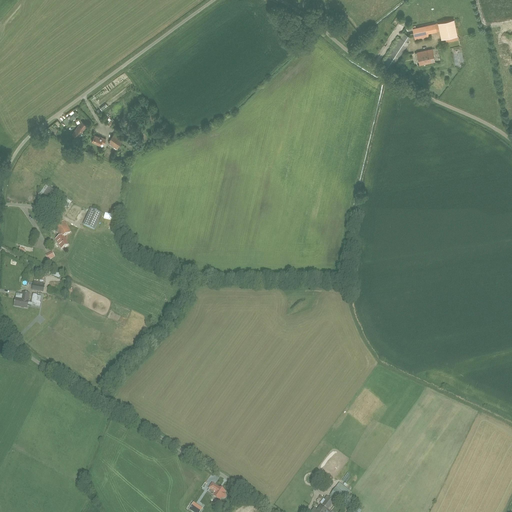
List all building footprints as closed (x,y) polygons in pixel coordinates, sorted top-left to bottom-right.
[(428,33),(439,31),(441,39),(457,36),(454,20),(438,23),(435,24),(412,29),(415,40),(429,37),(428,33)] [(406,42),(409,37),(403,33),(383,65),(391,70),(409,43),(406,42)] [(434,62),(432,49),(417,53),(420,65),(434,62)] [(69,117),(63,121),(66,125),(72,120),(69,117)] [(84,129),(80,125),(73,134),(78,138),(82,132),(84,129)] [(114,134),(108,143),(117,149),(123,140),(114,134)] [(100,145),(101,142),(104,144),(106,140),(99,137),(95,135),(92,141),(100,145)] [(49,188),(40,200),(51,207),(59,195),(49,188)] [(68,208),(71,203),(62,197),(59,203),(68,208)] [(74,221),(80,210),(72,206),(66,216),(74,221)] [(82,225),(94,230),(102,213),(89,208),(82,225)] [(70,233),(64,221),(54,227),(60,237),(56,240),(61,249),(68,246),(63,237),(70,233)] [(52,252),(45,255),(47,260),(54,257),(52,252)] [(48,275),(59,279),(61,275),(50,270),(48,275)] [(34,282),(32,290),(43,292),(45,284),(34,282)] [(15,298),(14,306),(27,308),(28,305),(40,308),(41,303),(36,302),(37,295),(33,294),(31,303),(28,303),(29,301),(28,300),(29,294),(23,293),(22,299),(15,298)] [(225,494),(224,493),(225,492),(219,488),(212,484),(209,489),(215,493),(213,496),(219,501),(221,498),(222,498),(223,498),(224,498),(225,498),(225,497),(226,496),(226,495),(225,495),(225,494)] [(336,487),(330,496),(331,496),(336,501),(341,504),(347,494),(336,487)] [(328,510),(334,502),(326,496),(324,500),(325,501),(321,505),(328,510)] [(199,508),(193,503),(189,510),(191,511),(198,511),(197,511),(199,508)]
